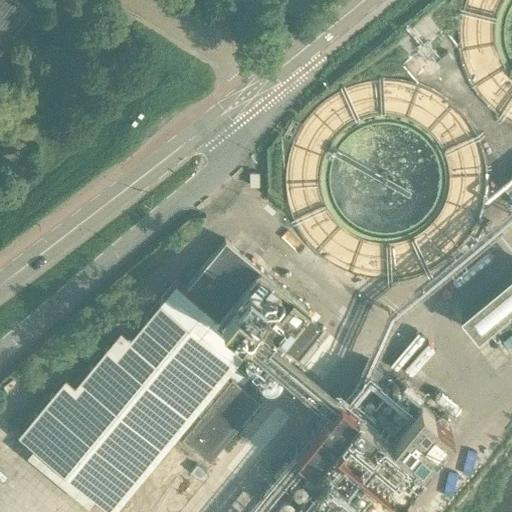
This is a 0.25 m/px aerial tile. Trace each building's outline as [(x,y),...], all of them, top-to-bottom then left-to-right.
[(0,0),(0,49),(31,13),(15,0),(0,0)] [(511,176),(502,185),(511,197),(511,176)] [(64,372),(17,429),(110,506),(192,408),(221,373),(250,339),(267,353),(306,307),(224,238),(184,285),(175,278),(129,332),(120,325),(73,380),(64,372)] [(511,305),(511,269),(460,314),(476,335),(511,305)] [(272,350),(295,370),(330,329),(307,309),(272,350)] [(201,415),(181,438),(209,461),(259,401),(231,378),(229,380),(221,373),(192,408),(201,415)] [(338,391),(293,445),(373,511),(378,511),(450,425),(419,398),(418,399),(389,434),(351,401),(338,391)] [(95,496),(33,445),(27,453),(88,505),(95,496)]
